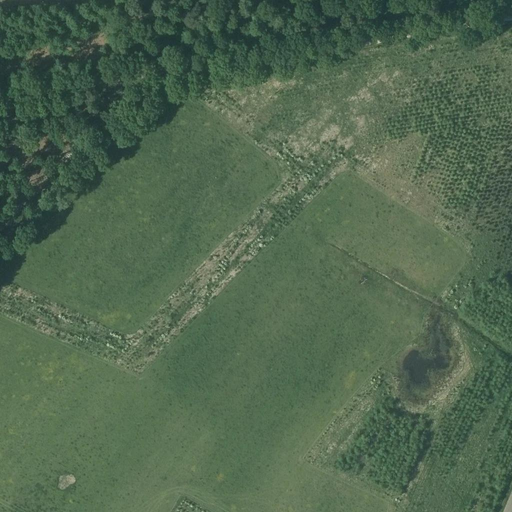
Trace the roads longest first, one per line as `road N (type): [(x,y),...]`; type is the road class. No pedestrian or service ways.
road 1 (track): [(0,95),(511,13)]
road 2 (track): [(158,78),(0,244)]
